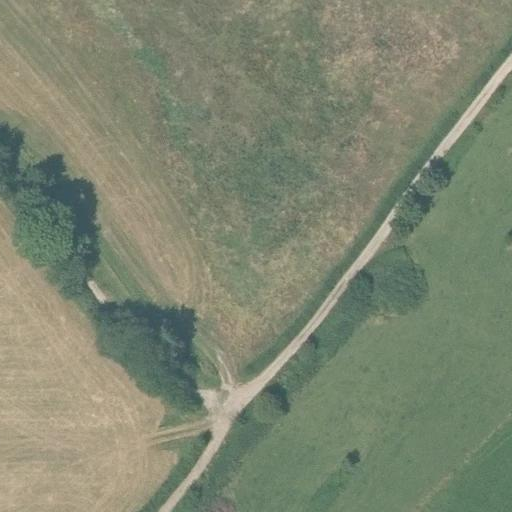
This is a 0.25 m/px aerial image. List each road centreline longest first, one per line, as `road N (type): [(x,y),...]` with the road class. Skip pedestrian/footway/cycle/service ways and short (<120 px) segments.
road 1 (track): [(226,413),(329,309),(511,59)]
road 2 (track): [(226,413),(130,336),(15,170),(0,162)]
road 3 (track): [(158,511),(226,413)]
